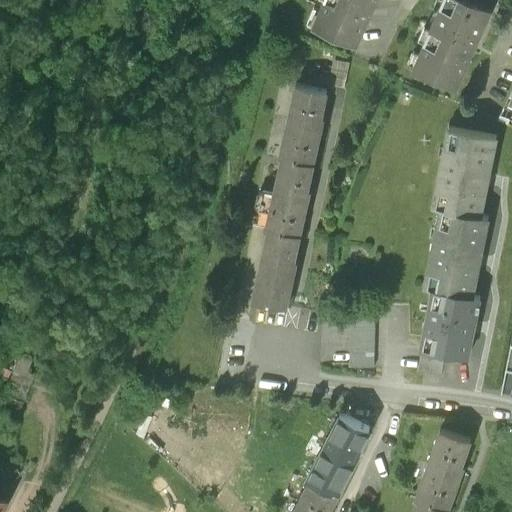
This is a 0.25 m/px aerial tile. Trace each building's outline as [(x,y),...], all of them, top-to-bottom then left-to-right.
[(377,0),(324,0),(312,28),(357,47),(377,0)] [(494,12),(466,0),(445,0),(414,71),(458,91),(494,12)] [(276,156),(316,165),(327,114),(324,114),(329,94),(288,85),(273,156),(276,156)] [(430,206),(439,208),(480,217),(496,144),(445,133),(430,206)] [(316,165),(276,156),(261,224),(265,224),(304,232),(318,165),(316,165)] [(439,208),(423,286),(431,288),(471,296),(487,218),(480,217),(439,208)] [(306,232),(304,232),(265,224),(250,302),(291,310),(306,232)] [(471,296),(431,288),(418,351),(443,357),(468,362),(481,298),(471,296)] [(372,306),(348,305),(347,366),(371,367),(372,306)] [(443,357),(418,351),(414,369),(440,375),(443,357)] [(375,432),(338,413),(306,477),(309,478),(342,495),(375,432)] [(473,443),(437,430),(414,497),(417,498),(449,509),(473,443)] [(342,495),(309,478),(291,511),(337,511),(346,497),(342,495)] [(0,482),(0,506),(2,507),(11,488),(0,482)] [(417,498),(411,511),(452,511),(453,511),(449,509),(417,498)]
